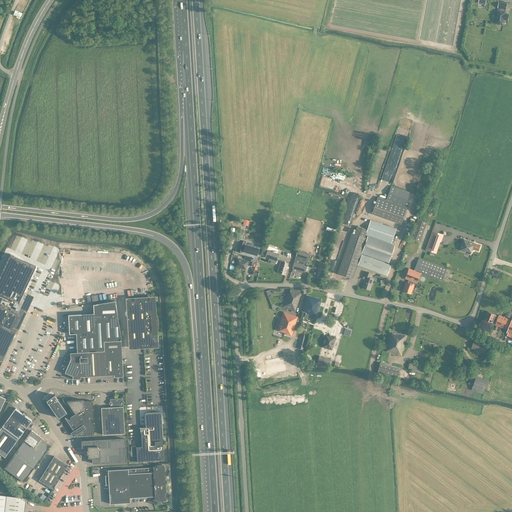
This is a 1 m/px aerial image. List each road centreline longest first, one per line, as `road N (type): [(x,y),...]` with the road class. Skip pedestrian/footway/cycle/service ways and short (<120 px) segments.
road 1 (motorway): [(227,511),(197,0)]
road 2 (unclassified): [(511,199),(466,322),(304,287),(249,287)]
road 3 (motorway): [(0,215),(166,240),(185,262),(202,337)]
road 4 (motorway): [(188,108),(180,175),(157,211),(115,220),(0,206)]
road 5 (unclassified): [(247,511),(234,301),(249,287)]
road 6 (motorway): [(188,108),(202,337)]
road 7 (motorway): [(202,337),(213,511)]
road 8 (secondary): [(0,130),(23,50),(50,0)]
road 9 (unclassified): [(85,511),(83,469),(31,396)]
road 10 (unknown): [(51,258),(66,252),(124,261),(144,280),(120,293)]
